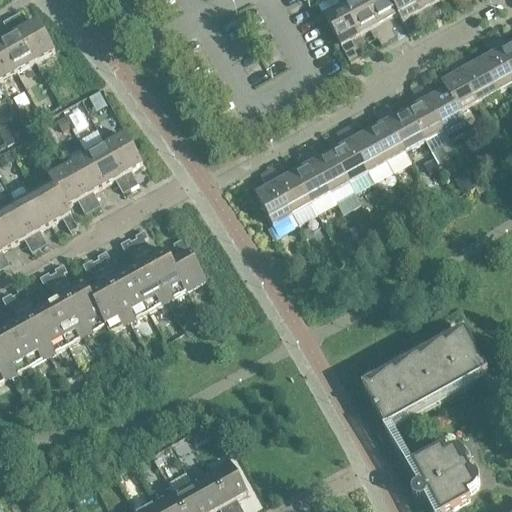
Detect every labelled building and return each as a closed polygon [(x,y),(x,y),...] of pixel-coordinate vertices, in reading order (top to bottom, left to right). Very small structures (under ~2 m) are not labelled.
[(390,45),(388,42),(364,0),(339,0),(344,9),(345,8),(362,39),(372,33),(382,50),(390,45)] [(399,18),(389,0),(364,0),(388,42),(395,38),(388,24),(398,19),(399,18)] [(429,28),(413,0),(389,0),(399,18),(398,19),(402,25),(414,19),(421,32),(429,28)] [(441,4),(438,0),(413,0),(429,28),(437,24),(429,10),(441,4)] [(468,7),(463,0),(438,0),(441,4),(448,0),(453,0),(460,11),(468,7)] [(345,8),(344,9),(331,16),(328,11),(323,14),(325,19),(349,64),(350,63),(358,59),(350,45),(362,39),(345,8)] [(55,55),(38,24),(27,31),(19,17),(11,22),(36,66),(55,55)] [(36,66),(11,22),(3,26),(11,40),(0,45),(0,46),(17,76),(36,66)] [(511,48),(507,51),(500,37),(492,42),(511,78),(511,48)] [(511,78),(492,42),(484,46),(491,60),(480,66),(497,96),(511,89),(511,90),(511,78)] [(0,85),(17,76),(0,46),(0,85)] [(497,96),(480,66),(469,72),(462,58),(454,63),(481,112),(486,109),(484,104),(497,96)] [(481,112),(454,63),(446,67),(454,81),(442,87),(445,94),(446,94),(459,117),(460,117),(473,110),(476,114),(481,112)] [(459,117),(446,94),(445,94),(435,100),(428,86),(420,91),(447,139),(452,137),(450,132),(464,124),(460,117),(459,117)] [(447,139),(420,91),(412,95),(420,109),(408,115),(425,145),(439,138),(442,142),(447,139)] [(425,145),(408,115),(397,121),(390,107),(382,112),(409,161),(414,158),(411,153),(425,145)] [(409,161),(382,112),(374,116),(381,130),(370,136),(387,166),(401,159),(403,163),(409,161)] [(387,166),(370,136),(359,142),(352,128),(344,133),(371,181),(376,179),(374,174),(387,166)] [(371,181),(344,133),(336,137),(344,151),(332,157),(350,187),(363,180),(366,184),(371,181)] [(143,169),(126,138),(107,149),(131,193),(139,189),(131,175),(143,169)] [(131,193),(107,149),(88,159),(104,190),(116,184),(123,197),(131,193)] [(350,187),(332,157),(321,163),(314,149),(306,153),(335,205),(354,195),(350,187)] [(335,205),(306,153),(298,158),(306,171),(295,178),(316,216),(335,205)] [(104,190),(88,159),(69,170),(93,214),(101,210),(94,196),(104,190)] [(93,214),(69,170),(49,181),(53,188),(54,187),(67,211),(68,210),(78,205),(85,218),(93,214)] [(316,216),(295,178),(284,184),(276,170),(268,174),(297,226),(316,216)] [(297,226),(268,174),(260,179),(268,192),(256,199),(273,230),(268,233),(272,240),(297,226)] [(72,217),(68,210),(67,211),(54,187),(53,188),(34,198),(51,228),(63,222),(71,236),(78,232),(71,218),(72,217)] [(51,228),(34,198),(15,208),(40,252),(48,248),(41,234),(51,228)] [(40,252),(15,208),(0,216),(0,225),(12,250),(25,243),(32,257),(40,252)] [(12,250),(0,225),(0,269),(2,273),(10,269),(2,255),(12,250)] [(148,242),(145,235),(135,240),(138,245),(141,246),(148,242)] [(132,251),(132,248),(130,243),(121,248),(125,255),(132,251)] [(206,285),(194,261),(184,243),(173,248),(181,262),(172,266),(171,267),(187,295),(206,285)] [(187,295),(171,267),(172,266),(165,253),(154,259),(147,247),(140,251),(147,263),(145,264),(168,306),(187,295)] [(168,306),(145,264),(143,265),(137,253),(130,257),(136,269),(126,275),(149,316),(168,306)] [(110,263),(107,256),(98,261),(100,266),(103,267),(110,263)] [(94,272),(95,269),(92,264),(83,269),(87,276),(94,272)] [(149,316),(126,275),(116,280),(109,268),(102,272),(109,284),(107,285),(130,327),(149,316)] [(68,276),(64,269),(55,274),(57,279),(61,280),(68,276)] [(130,327),(107,285),(105,286),(99,274),(92,278),(99,290),(89,295),(88,296),(106,329),(106,330),(110,338),(130,327)] [(51,285),(52,282),(49,277),(40,282),(44,289),(51,285)] [(106,329),(88,296),(89,295),(84,287),(73,293),(66,281),(59,285),(66,297),(64,298),(87,340),(106,330),(106,329)] [(87,340),(64,298),(63,299),(56,287),(49,291),(56,303),(45,309),(68,350),(87,340)] [(30,297),(26,290),(17,295),(20,300),(23,301),(30,297)] [(13,306),(14,303),(11,298),(2,303),(6,310),(13,306)] [(68,350),(45,309),(35,314),(28,302),(22,306),(28,318),(26,319),(49,361),(68,350)] [(49,361),(26,319),(25,320),(18,308),(11,312),(18,324),(8,329),(12,337),(31,371),(49,361)] [(31,371),(12,337),(8,329),(0,333),(0,360),(12,382),(31,371)] [(386,432),(489,375),(465,333),(461,336),(458,338),(452,341),(448,344),(437,353),(436,350),(431,353),(420,361),(419,359),(410,364),(406,367),(395,375),(394,373),(385,378),(381,380),(370,389),(369,387),(363,390),(386,432)] [(0,387),(12,382),(0,360),(0,387)] [(480,483),(479,481),(477,474),(475,472),(471,465),(470,462),(466,456),(462,454),(459,453),(458,453),(456,453),(454,453),(453,453),(451,454),(448,455),(447,456),(445,458),(442,453),(442,452),(441,452),(441,453),(431,459),(431,458),(413,468),(414,468),(408,472),(418,490),(416,491),(414,493),(413,496),(413,497),(413,498),(413,500),(413,501),(414,502),(415,504),(417,504),(419,505),(420,505),(421,505),(423,505),(424,504),(426,503),(430,511),(454,511),(459,510),(459,509),(469,504),(470,504),(470,503),(469,502),(467,498),(468,498),(471,496),(474,494),(476,492),(477,491),(478,490),(478,489),(479,487),(479,485),(479,484),(480,483)] [(248,497),(231,466),(211,477),(230,511),(241,511),(237,503),(248,497)] [(230,511),(211,477),(192,487),(205,511),(230,511)] [(205,511),(192,487),(173,498),(180,511),(205,511)] [(180,511),(173,498),(154,508),(156,511),(180,511)]
